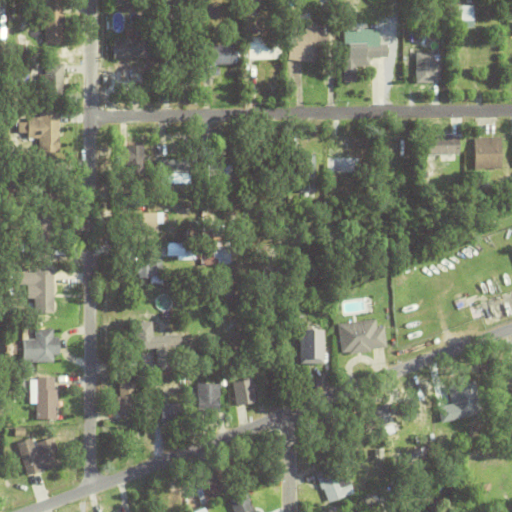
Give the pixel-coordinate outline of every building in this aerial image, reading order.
[(285,12),(285,0),(295,0),(295,12),(285,12)] [(64,18),(64,32),(62,32),(62,45),(44,45),(44,24),(38,24),(38,11),(44,11),(44,5),(62,5),(62,18),(64,18)] [(460,11),(473,11),(473,21),(460,21),(460,11)] [(328,35),(325,65),(287,60),(291,31),(303,33),(305,23),(323,26),(322,34),(328,35)] [(161,36),(171,36),(171,35),(189,35),(189,63),(161,64),(161,36)] [(369,67),(343,67),(343,37),(365,36),(365,44),(379,44),(379,59),(369,59),(369,67)] [(140,40),(140,45),(146,45),(146,53),(140,54),(140,59),(112,59),(112,40),(126,40),(126,37),(133,37),(133,40),(140,40)] [(248,38),(280,37),(281,59),(248,60),(248,38)] [(201,60),(208,60),(208,46),(233,46),(234,65),(216,65),(216,69),(218,69),(218,75),(201,76),(201,60)] [(440,63),(440,81),(432,81),(432,83),(416,84),(415,53),(432,53),(432,63),(440,63)] [(48,101),(48,98),(38,98),(39,75),(44,75),(44,65),(63,65),(62,101),(48,101)] [(38,153),(38,139),(27,139),(27,134),(18,134),(18,123),(27,123),(27,118),(38,118),(38,111),(59,111),(58,153),(38,153)] [(458,137),(458,155),(427,156),(427,135),(452,135),(452,137),(458,137)] [(473,139),(501,138),(501,169),(483,169),(483,170),(474,171),(473,139)] [(127,175),(127,166),(120,166),(120,149),(126,149),(126,146),(143,146),(143,175),(127,175)] [(252,155),(275,155),(275,173),(261,174),(261,176),(252,176),(252,155)] [(300,194),(299,194),(298,167),(295,167),(294,156),(314,155),(315,194),(314,194),(314,198),(300,198),(300,194)] [(206,158),(235,158),(235,185),(206,185),(206,158)] [(326,174),(327,158),(360,158),(360,174),(326,174)] [(189,160),(190,184),(159,185),(159,160),(173,159),(174,161),(189,160)] [(27,208),(28,182),(37,183),(37,177),(57,177),(57,208),(27,208)] [(129,214),(162,213),(162,224),(151,225),(152,234),(130,235),(129,214)] [(29,262),(30,215),(53,216),(52,262),(29,262)] [(211,265),(229,264),(228,241),(210,242),(211,265)] [(202,257),(201,257),(201,260),(173,261),(173,244),(196,244),(196,248),(201,248),(201,249),(202,249),(202,257)] [(162,285),(150,285),(150,279),(138,279),(138,275),(135,275),(135,268),(138,268),(138,264),(149,264),(149,257),(161,257),(161,266),(163,266),(163,277),(162,277),(162,285)] [(26,286),(16,286),(16,274),(33,273),(33,272),(53,272),(53,314),(33,314),(33,300),(27,300),(26,286)] [(469,309),(478,305),(483,317),(474,320),(469,309)] [(379,322),(380,328),(384,328),(386,348),(369,351),(370,353),(349,356),(348,353),(341,354),(337,325),(375,320),(375,322),(379,322)] [(170,336),(171,350),(130,351),(130,337),(135,337),(134,323),(152,323),(153,337),(170,336)] [(53,363),(22,364),(22,340),(34,340),(34,331),(52,330),(53,339),(59,339),(59,356),(53,356),(53,363)] [(299,365),(299,331),(323,331),(323,365),(299,365)] [(283,339),(288,337),(294,353),(289,355),(283,339)] [(155,351),(172,351),(173,365),(156,366),(155,351)] [(36,404),(31,404),(31,398),(36,398),(36,379),(54,379),(54,391),(57,391),(57,421),(36,421),(36,404)] [(120,420),(119,407),(117,407),(116,398),(119,398),(119,382),(135,381),(136,420),(120,420)] [(233,383),(253,381),(256,405),(235,407),(233,383)] [(218,398),(218,414),(195,413),(196,385),(218,386),(218,388),(219,388),(219,398),(218,398)] [(463,392),(476,391),(477,426),(464,426),(463,392)] [(161,404),(181,404),(182,423),(161,423),(161,404)] [(375,428),(365,431),(359,414),(384,405),(391,423),(375,429),(375,428)] [(14,436),(15,429),(25,429),(24,437),(14,436)] [(397,434),(406,429),(409,435),(400,440),(397,434)] [(42,472),(36,474),(36,475),(32,477),(32,475),(27,477),(16,445),(31,440),(36,455),(39,454),(36,445),(53,439),(62,465),(44,471),(42,465),(40,466),(42,472)] [(373,450),(383,450),(383,460),(374,460),(373,450)] [(211,466),(235,457),(246,485),(222,494),(211,466)] [(349,470),(352,478),(348,479),(354,494),(328,505),(322,491),(321,491),(315,475),(316,474),(316,473),(341,463),(345,472),(349,470)] [(496,465),(496,467),(500,466),(500,487),(472,488),(471,465),(479,465),(496,465)] [(195,491),(214,485),(219,500),(200,506),(195,491)] [(369,511),(369,510),(367,511),(362,498),(379,491),(386,508),(376,511),(369,511)] [(253,509),(254,511),(231,511),(228,502),(246,495),(252,510),(253,509)]
